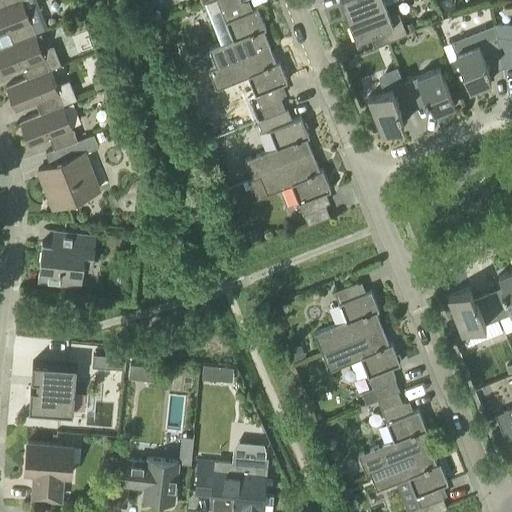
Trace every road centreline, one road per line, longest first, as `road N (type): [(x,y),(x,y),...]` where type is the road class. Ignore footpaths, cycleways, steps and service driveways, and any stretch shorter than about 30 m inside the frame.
road 1 (residential): [(497,504),(406,277)]
road 2 (residential): [(359,171),(287,0)]
road 3 (residential): [(0,349),(7,215),(0,166)]
road 4 (residential): [(359,171),(511,112)]
